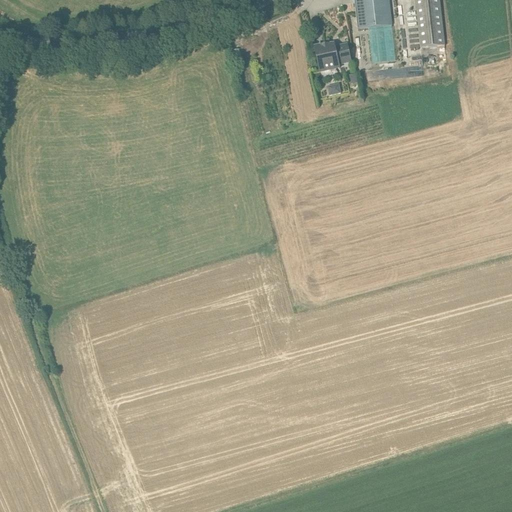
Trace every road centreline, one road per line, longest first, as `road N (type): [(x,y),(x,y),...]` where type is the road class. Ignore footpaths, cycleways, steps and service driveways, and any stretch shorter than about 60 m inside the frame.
road 1 (track): [(0,236),(102,511)]
road 2 (unclassified): [(0,33),(60,44),(107,40),(263,0)]
